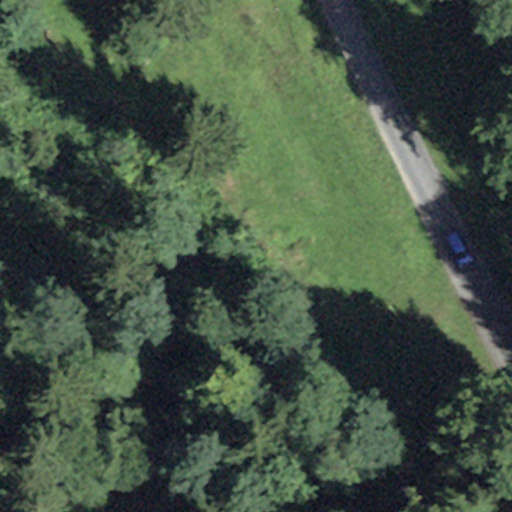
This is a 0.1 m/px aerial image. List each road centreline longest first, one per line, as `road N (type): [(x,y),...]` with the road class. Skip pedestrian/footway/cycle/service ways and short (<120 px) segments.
road 1 (track): [(417,511),(419,346),(455,245),(485,0)]
road 2 (unclassified): [(511,354),(336,0)]
